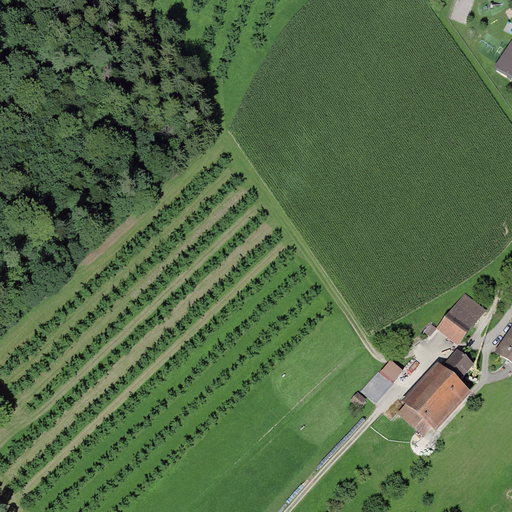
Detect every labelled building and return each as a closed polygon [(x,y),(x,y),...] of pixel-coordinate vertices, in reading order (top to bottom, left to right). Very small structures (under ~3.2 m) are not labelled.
[(511,81),(511,49),(497,71),(511,81)] [(486,312),(466,296),(439,329),(460,345),(486,312)] [(511,333),(499,354),(511,362),(511,333)] [(474,366),(458,352),(401,415),(424,436),(466,390),(458,384),(474,366)] [(381,375),(379,373),(362,392),(375,404),(403,373),(392,363),(381,375)]
